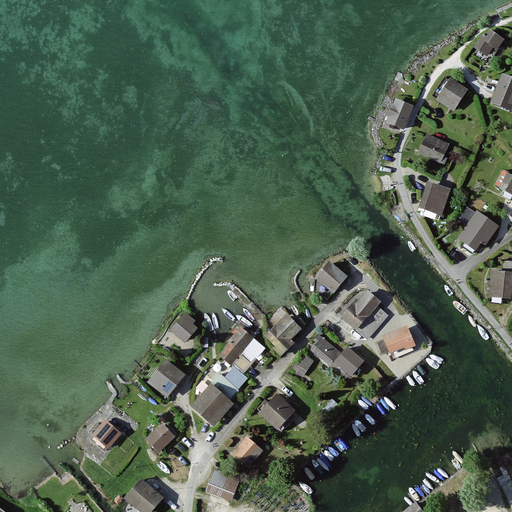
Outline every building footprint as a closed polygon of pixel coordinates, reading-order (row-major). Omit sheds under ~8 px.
[(493,48),(496,51),(503,41),(489,31),(476,50),(487,57),(493,48)] [(447,77),(434,97),(450,108),(463,88),(447,77)] [(492,104),(511,112),(511,110),(511,80),(502,77),(492,104)] [(379,123),(399,131),(410,104),(391,96),(379,123)] [(423,132),(414,151),(438,162),(447,143),(423,132)] [(511,176),(500,169),(491,186),(511,197),(511,176)] [(442,216),(450,191),(428,184),(420,209),(442,216)] [(449,241),(467,254),(477,240),(482,244),(496,225),(473,208),(449,241)] [(330,264),(316,280),(334,295),(348,278),(330,264)] [(486,282),(510,283),(511,283),(511,270),(487,269),(486,282)] [(510,283),(486,282),(486,296),(509,298),(510,283)] [(338,315),(367,340),(387,317),(377,308),(380,304),(367,293),(357,304),(352,299),(338,315)] [(186,315),(171,332),(185,344),(196,330),(191,326),(194,322),(186,315)] [(301,331),(287,316),(267,337),(277,347),(273,351),(280,358),(293,345),(290,342),(301,331)] [(407,329),(384,339),(390,355),(405,349),(406,350),(414,347),(407,329)] [(242,331),(221,357),(243,375),(264,349),(242,331)] [(317,344),(311,351),(330,366),(340,354),(319,336),(315,341),(317,344)] [(364,364),(346,350),(334,364),(352,379),(364,364)] [(304,355),(293,371),(302,377),(313,361),(304,355)] [(166,363),(149,385),(167,399),(184,377),(166,363)] [(220,375),(192,409),(213,427),(232,405),(228,402),(247,379),(234,368),(225,379),(220,375)] [(277,398),(260,416),(278,432),(294,413),(277,398)] [(106,423),(93,437),(108,449),(120,435),(106,423)] [(163,426),(147,440),(159,452),(174,438),(163,426)] [(247,438),(233,454),(248,467),(262,451),(247,438)] [(240,479),(215,470),(206,492),(231,502),(240,479)] [(141,482),(126,501),(138,511),(151,511),(162,500),(141,482)] [(422,511),(415,503),(402,511),(422,511)]
